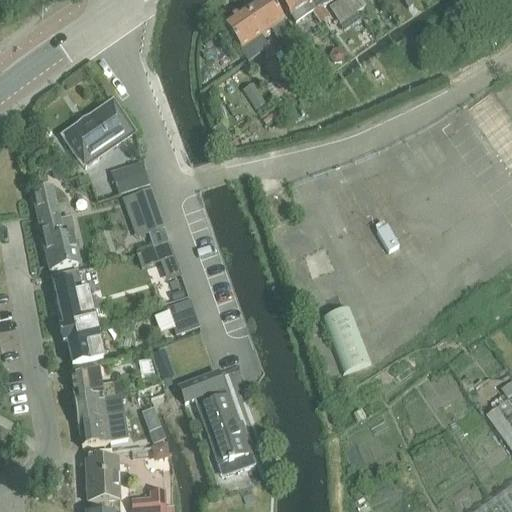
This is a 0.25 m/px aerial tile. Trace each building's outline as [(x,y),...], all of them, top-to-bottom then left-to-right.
[(265,0),(262,0),(243,13),(261,40),(271,33),(282,25),(265,0)] [(306,0),(274,0),(289,21),(291,19),(310,6),(306,0)] [(330,20),(323,10),(337,1),(336,0),(319,0),(310,6),(323,25),(330,20)] [(344,0),(329,10),(340,27),(357,16),(346,0),(344,0)] [(348,0),(347,1),(346,0),(357,16),(366,10),(359,0),(348,0)] [(411,0),(401,0),(401,1),(408,11),(415,6),(411,0)] [(296,28),(311,17),(319,28),(323,25),(310,6),(291,19),(296,28)] [(222,28),(240,54),(261,40),(243,13),(222,28)] [(278,44),(290,36),(282,25),(271,33),(278,44)] [(274,59),(280,54),(273,43),(266,48),(274,59)] [(261,52),(268,63),(274,59),(266,48),(261,52)] [(263,71),(272,86),(285,78),(275,63),(263,71)] [(64,141),(79,163),(83,169),(132,136),(112,108),(64,141)] [(221,128),(213,133),(221,147),(230,141),(221,128)] [(39,135),(40,140),(45,143),(50,142),(53,138),(52,133),(48,130),(43,131),(39,135)] [(141,167),(111,177),(119,199),(149,190),(147,184),(141,167)] [(63,170),(51,173),(54,181),(58,184),(66,182),(63,170)] [(75,240),(71,222),(58,225),(51,193),(32,197),(49,276),(78,269),(72,240),(75,240)] [(150,194),(135,199),(148,237),(164,232),(150,194)] [(377,235),(388,255),(398,249),(387,229),(377,235)] [(170,252),(161,255),(165,267),(174,264),(170,252)] [(118,254),(107,258),(109,266),(120,262),(118,254)] [(78,274),(51,280),(51,282),(53,291),(63,332),(59,332),(61,340),(95,333),(86,295),(83,295),(81,286),(78,274)] [(190,305),(167,313),(176,340),(199,332),(190,305)] [(371,368),(349,312),(321,323),(342,379),(371,368)] [(95,333),(61,340),(63,348),(66,347),(71,371),(102,364),(95,333)] [(98,375),(69,380),(73,402),(91,398),(92,402),(96,402),(97,406),(103,404),(103,403),(101,390),(98,375)] [(219,377),(179,392),(185,410),(226,395),(219,377)] [(169,381),(160,384),(163,392),(172,388),(169,381)] [(119,386),(101,390),(103,403),(118,401),(118,399),(121,398),(139,395),(138,388),(128,389),(127,385),(119,386)] [(91,398),(73,402),(78,432),(97,429),(96,425),(102,424),(102,420),(106,419),(106,422),(124,418),(121,398),(118,399),(118,401),(103,403),(103,404),(97,406),(96,402),(92,402),(91,398)] [(240,427),(239,428),(229,400),(197,412),(218,470),(251,458),(240,427)] [(511,411),(508,406),(487,421),(511,455),(511,411)] [(145,410),(134,412),(136,424),(147,422),(145,410)] [(97,429),(78,432),(81,453),(111,448),(128,445),(124,418),(106,422),(106,419),(102,420),(102,424),(96,425),(97,429)] [(163,440),(160,433),(149,437),(148,437),(153,449),(165,444),(163,440)] [(156,451),(153,452),(154,465),(169,463),(169,457),(168,448),(166,449),(155,450),(156,451)] [(118,463),(84,465),(86,508),(121,506),(118,463)] [(511,511),(511,491),(483,511),(511,511)] [(150,503),(131,504),(131,511),(165,511),(165,496),(150,496),(150,503)]
